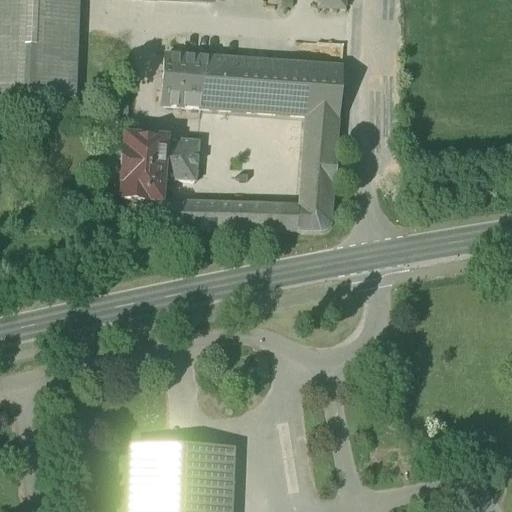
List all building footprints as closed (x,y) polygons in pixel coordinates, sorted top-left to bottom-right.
[(0,0),(0,99),(71,103),(74,0),(0,0)] [(318,0),(318,12),(345,12),(345,0),(318,0)] [(327,61),(342,63),(344,51),(329,49),(327,61)] [(305,121),(302,164),(334,167),(341,73),(163,60),(160,110),(305,121)] [(160,206),(162,184),(165,144),(125,141),(124,156),(122,156),(120,187),(121,187),(120,205),(146,207),(146,206),(160,207),(160,206)] [(198,146),(165,144),(162,184),(194,186),(198,146)] [(302,164),(300,179),(333,182),(334,167),(302,164)] [(330,229),(333,182),(300,179),(298,210),(160,206),(160,207),(159,233),(320,236),(326,233),(330,229)] [(128,511),(228,511),(231,454),(131,450),(128,511)]
